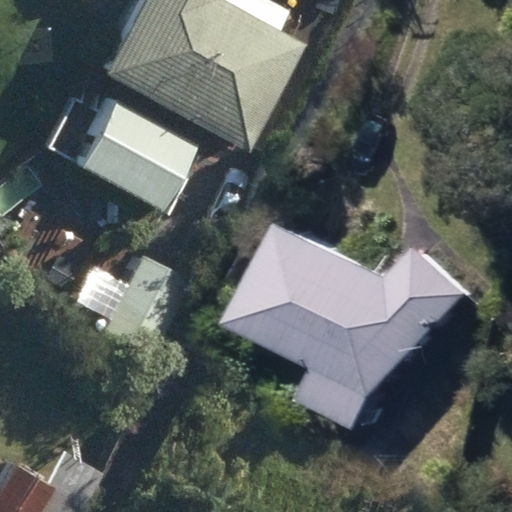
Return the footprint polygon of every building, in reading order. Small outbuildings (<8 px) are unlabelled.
[(108,0),(71,74),(223,152),(278,45),(255,32),(267,10),(246,0),(108,0)] [(55,167),(143,213),(177,150),(89,103),(83,114),(57,100),(31,150),(57,164),(55,167)] [(0,230),(0,259),(3,265),(24,252),(8,226),(0,230)] [(304,405),(360,431),(374,401),(471,299),(421,251),(393,282),(283,227),(233,328),(321,371),(304,405)] [(84,333),(135,360),(174,284),(124,258),(84,333)] [(0,511),(75,511),(97,475),(49,446),(26,484),(0,469),(0,511)]
